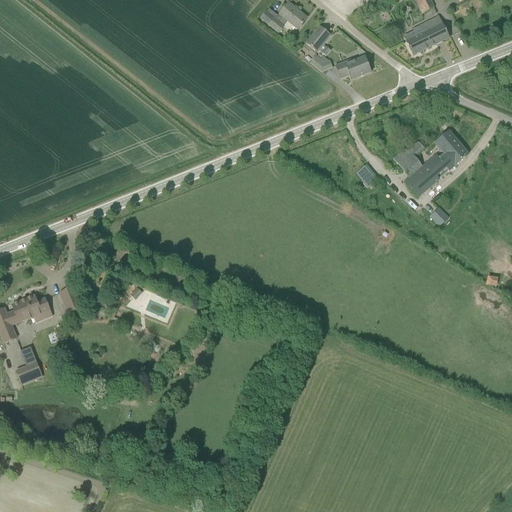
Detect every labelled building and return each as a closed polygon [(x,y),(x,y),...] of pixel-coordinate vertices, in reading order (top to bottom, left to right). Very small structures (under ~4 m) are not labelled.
[(429,0),(413,0),(421,15),(434,9),(429,0)] [(307,20),(288,4),(278,17),(269,10),(261,20),(279,34),(284,28),(288,22),(298,31),(307,20)] [(406,43),(413,57),(449,39),(438,18),(413,31),(416,38),(406,43)] [(317,54),(331,37),(319,27),(305,44),(317,54)] [(330,52),(325,48),(321,53),(326,58),(330,52)] [(325,64),(320,60),(316,57),(310,64),(321,74),(325,64)] [(351,61),(335,68),(340,80),(349,76),(351,81),(371,73),(365,58),(352,63),(351,61)] [(454,168),(468,156),(449,133),(435,145),(441,152),(432,160),(418,144),(406,154),(404,151),(393,160),(410,180),(404,184),(417,200),(454,168)] [(377,183),(376,183),(371,176),(364,182),(369,189),(377,183)] [(438,209),(429,218),(440,228),(449,219),(438,209)] [(68,315),(82,310),(74,289),(60,294),(68,315)] [(36,325),(52,318),(45,300),(37,304),(35,298),(12,307),(14,313),(6,316),(4,310),(0,311),(0,333),(5,345),(18,340),(13,327),(33,319),(36,325)] [(43,378),(37,364),(16,373),(22,387),(43,378)] [(117,442),(142,449),(145,438),(121,431),(117,442)]
